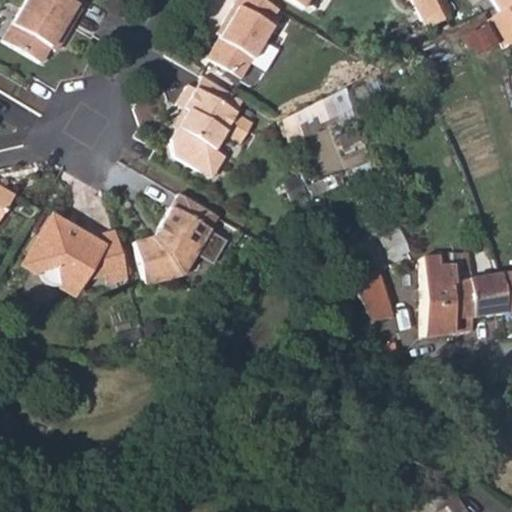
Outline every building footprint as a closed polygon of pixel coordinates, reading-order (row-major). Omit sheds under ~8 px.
[(74,9),(78,0),(26,0),(1,43),(38,65),(46,52),(56,36),(62,39),(79,11),(74,9)] [(266,25),(275,9),(261,0),(233,0),(230,5),(234,7),(218,34),(204,57),(238,77),(269,26),(266,25)] [(289,0),(303,8),(307,0),(289,0)] [(414,0),(425,20),(440,12),(433,0),(414,0)] [(511,0),(500,0),(507,9),(494,18),(510,51),(511,49),(511,0)] [(214,32),(218,34),(234,7),(230,5),(214,32)] [(483,26),(457,40),(465,55),(473,51),(476,60),(479,58),(481,62),(486,59),(488,61),(497,56),(492,47),(493,47),(483,26)] [(52,56),(62,39),(56,36),(46,52),(52,56)] [(168,144),(171,158),(199,175),(212,153),(221,137),(238,147),(250,126),(233,116),(240,104),(200,80),(193,93),(186,89),(174,108),(180,111),(185,115),(175,132),(168,144)] [(373,83),(359,88),(363,103),(378,97),(373,83)] [(359,88),(351,91),(355,106),(363,103),(359,88)] [(351,113),(341,89),(277,123),(286,146),(301,138),(300,133),(351,113)] [(170,129),(175,132),(185,115),(180,111),(170,129)] [(222,158),(212,153),(199,175),(209,181),(222,158)] [(0,214),(10,198),(0,191),(0,214)] [(179,275),(213,216),(175,194),(149,237),(132,242),(145,285),(179,275)] [(104,275),(123,269),(112,231),(82,240),(48,221),(31,253),(38,278),(54,274),(57,287),(104,275)] [(459,251),(435,254),(444,322),(467,319),(502,314),(497,276),(462,279),(459,251)] [(414,338),(446,335),(444,322),(435,254),(417,256),(414,338)] [(349,279),(373,271),(367,257),(344,265),(348,277),(349,279)] [(106,282),(125,277),(123,269),(104,275),(106,282)] [(373,271),(349,279),(368,326),(392,316),(373,271)] [(511,274),(497,276),(502,314),(511,312),(511,274)] [(469,332),(467,319),(444,322),(446,335),(469,332)] [(483,383),(480,361),(466,364),(470,386),(483,383)] [(445,511),(464,511),(453,497),(440,505),(445,511)]
